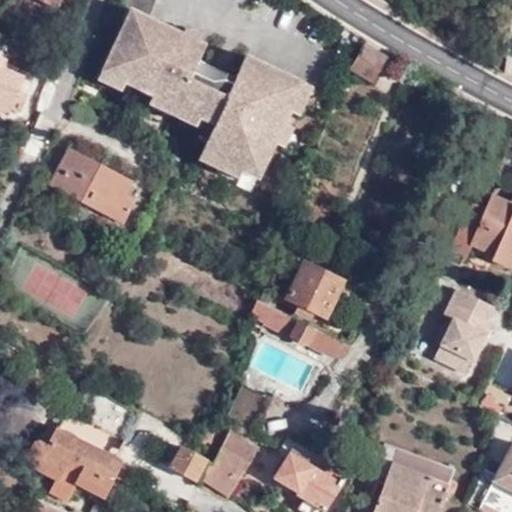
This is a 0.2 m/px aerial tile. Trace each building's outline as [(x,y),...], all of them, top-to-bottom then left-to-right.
[(260,177),(277,141),(286,122),(292,110),(305,83),(247,55),(236,77),(200,60),(207,46),(149,18),(158,0),(126,0),(124,5),(132,9),(102,71),(126,82),(155,95),(201,117),(216,124),(204,151),(244,169),(260,177)] [(61,67),(67,50),(49,44),(42,60),(61,67)] [(376,82),(389,59),(364,44),(350,67),(376,82)] [(10,104),(14,92),(20,78),(2,70),(6,62),(0,59),(0,111),(6,114),(10,104)] [(126,82),(102,71),(99,80),(121,90),(126,82)] [(305,83),(292,110),(301,114),(314,87),(305,83)] [(23,96),(14,92),(10,104),(19,107),(23,96)] [(196,126),(201,117),(155,95),(151,105),(196,126)] [(286,122),(277,141),(286,145),(295,126),(286,122)] [(128,195),(135,184),(71,149),(52,184),(125,223),(136,201),(128,195)] [(239,178),(244,169),(204,151),(200,160),(239,178)] [(511,197),(510,201),(492,193),(485,208),(471,202),(449,250),(464,255),(470,244),(495,255),(492,261),(511,268),(511,265),(511,197)] [(292,239),(282,234),(276,250),(285,255),(292,239)] [(464,256),(458,268),(476,276),(481,265),(464,256)] [(325,319),(342,281),(302,262),(298,271),(289,268),(278,296),(325,319)] [(259,293),(256,301),(269,307),(274,295),(261,288),(259,293)] [(456,292),(450,306),(466,314),(461,325),(453,321),(453,322),(436,360),(468,374),(492,324),(488,322),(494,309),(456,292)] [(256,301),(250,316),(278,329),(277,333),(333,359),(341,342),(269,307),(256,301)] [(466,314),(450,306),(445,318),(453,322),(453,321),(461,325),(466,314)] [(257,425),(272,399),(242,383),(229,409),(257,425)] [(214,460),(209,459),(201,478),(229,497),(260,444),(233,429),(214,460)] [(102,496),(119,461),(57,430),(49,448),(37,442),(28,460),(39,465),(37,469),(55,478),(50,491),(69,499),(76,484),(102,496)] [(196,480),(205,459),(181,446),(170,468),(196,480)] [(511,492),(511,450),(495,484),(511,492)] [(272,479),(291,491),(296,494),(295,497),(303,503),(297,511),(323,511),(346,476),(328,464),(322,472),(290,453),(272,479)] [(425,495),(432,476),(392,462),(373,511),(439,511),(443,502),(425,495)] [(450,483),(432,476),(425,495),(443,502),(450,483)] [(296,494),(291,491),(280,509),(284,511),(297,511),(303,503),(295,497),(296,494)] [(110,511),(111,511),(94,503),(89,511),(110,511)]
